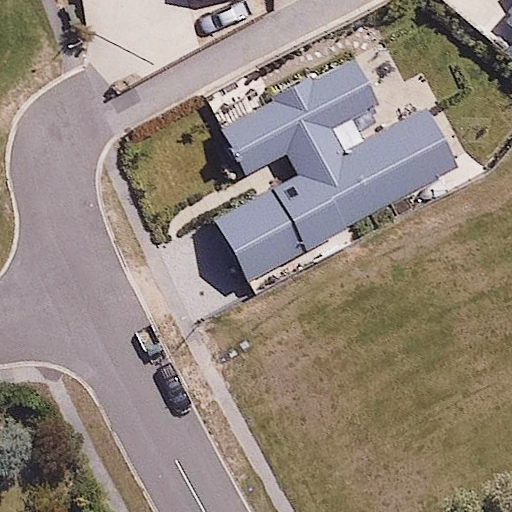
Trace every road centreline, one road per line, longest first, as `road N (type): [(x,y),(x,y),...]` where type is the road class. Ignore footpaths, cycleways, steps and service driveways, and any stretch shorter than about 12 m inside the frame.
road 1 (residential): [(91,308),(207,511)]
road 2 (residential): [(88,104),(52,151),(46,187),(91,308)]
